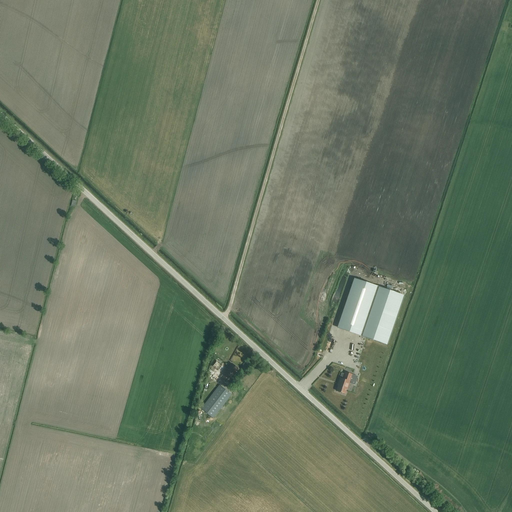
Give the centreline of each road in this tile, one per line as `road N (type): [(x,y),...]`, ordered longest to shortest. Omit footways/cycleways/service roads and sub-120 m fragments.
road 1 (unclassified): [(436,511),(0,113)]
road 2 (track): [(223,317),(318,0)]
